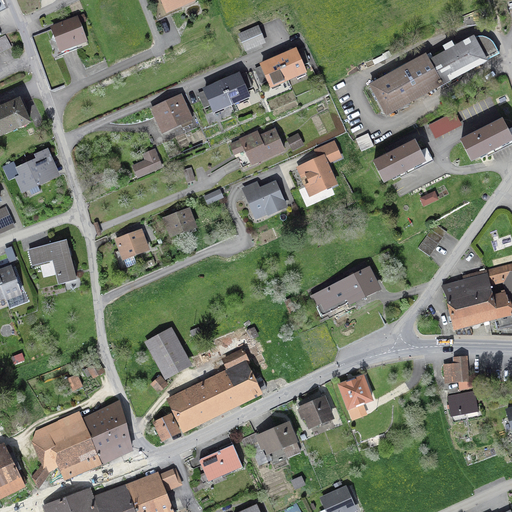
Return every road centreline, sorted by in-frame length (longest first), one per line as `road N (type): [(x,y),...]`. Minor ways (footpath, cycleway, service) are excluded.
road 1 (residential): [(144,460),(104,351),(91,251),(62,140)]
road 2 (tertiary): [(399,348),(144,460)]
road 3 (unknown): [(424,97),(372,118),(358,99),(366,75),(460,29),(494,30),(511,47)]
road 4 (residential): [(62,140),(284,43)]
road 5 (residential): [(511,177),(405,324),(399,348)]
road 6 (tertiary): [(144,460),(31,504)]
